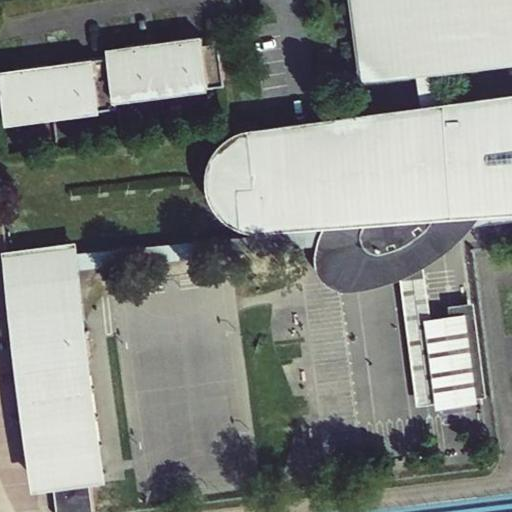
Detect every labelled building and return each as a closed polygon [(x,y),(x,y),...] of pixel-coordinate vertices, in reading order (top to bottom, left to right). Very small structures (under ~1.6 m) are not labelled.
[(511,0),(365,0),(374,71),(411,66),(436,63),(511,54),(511,0)] [(115,45),(120,86),(227,74),(221,24),(176,29),(177,37),(164,39),(163,31),(130,35),(131,43),(115,45)] [(8,66),(13,107),(106,96),(101,46),(69,50),(70,58),(57,60),(56,52),(23,56),(24,64),(8,66)] [(511,90),(437,99),(436,63),(411,66),(415,103),(243,124),(247,161),(254,161),(255,173),(228,175),(231,215),(323,209),(358,207),(353,216),(351,222),(351,232),(353,236),(356,240),(359,242),(367,245),(370,245),(384,241),(411,226),(420,217),(423,213),(426,203),(472,200),(511,197),(511,90)] [(220,210),(231,215),(228,175),(255,173),(254,161),(247,161),(243,124),(225,128),(216,135),(208,143),(202,155),(200,167),(201,180),(205,192),(212,202),(220,210)] [(358,207),(323,209),(309,235),(308,246),(308,255),(312,265),(318,272),(336,277),(352,278),(387,271),(428,250),(456,227),(468,210),(472,200),(426,203),(423,213),(420,217),(411,226),(384,241),(370,245),(367,245),(359,242),(356,240),(353,236),(351,232),(351,222),(353,216),(358,207)] [(8,242),(16,309),(90,300),(82,233),(8,242)] [(90,300),(16,309),(23,364),(28,364),(41,474),(55,472),(59,511),(60,511),(96,508),(91,468),(105,466),(92,356),(97,355),(90,300)] [(466,309),(416,316),(428,405),(477,398),(466,309)]
